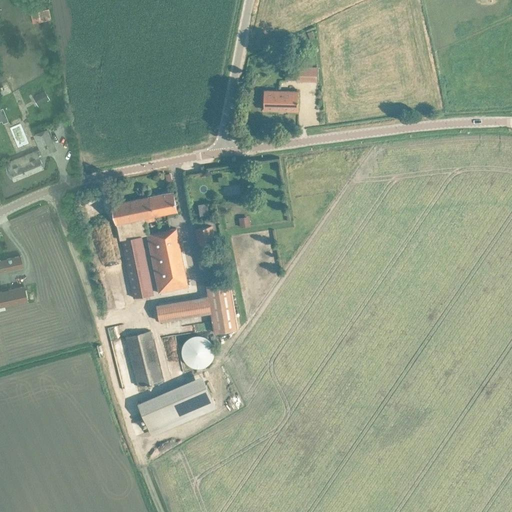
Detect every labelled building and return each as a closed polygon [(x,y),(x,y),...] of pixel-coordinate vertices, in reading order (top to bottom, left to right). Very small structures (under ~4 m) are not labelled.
[(36,96),(41,105),(50,100),(44,91),(36,96)] [(265,91),(265,109),(298,110),(298,91),(265,91)] [(7,163),(9,169),(10,171),(10,173),(11,176),(13,176),(14,179),(42,167),(41,165),(42,163),(40,160),(39,159),(37,156),(54,149),(46,131),(35,135),(41,149),(34,152),(7,163)] [(182,149),(182,141),(160,141),(160,149),(182,149)] [(11,186),(42,177),(40,171),(10,180),(11,186)] [(136,236),(147,234),(148,234),(144,217),(178,211),(174,191),(113,203),(120,240),(122,239),(134,298),(148,295),(136,236)] [(241,218),(242,228),(252,227),(251,217),(241,218)] [(196,227),(200,244),(207,242),(215,241),(212,224),(196,227)] [(177,228),(148,234),(147,234),(159,293),(189,286),(177,228)] [(200,244),(196,245),(205,285),(215,283),(207,242),(200,244)] [(21,256),(0,260),(0,271),(23,266),(21,256)] [(230,281),(207,285),(209,296),(157,305),(160,321),(211,312),(215,332),(238,328),(230,281)] [(24,286),(0,291),(0,310),(6,310),(5,306),(27,301),(24,286)] [(127,336),(134,368),(139,385),(163,380),(151,330),(127,336)] [(108,345),(120,345),(119,332),(108,332),(108,345)] [(187,342),(186,344),(185,345),(184,347),(184,348),(184,349),(183,350),(183,351),(183,352),(183,354),(184,356),(184,357),(185,359),(186,360),(187,362),(188,363),(190,365),(191,366),(192,367),(194,367),(196,368),(198,368),(199,368),(201,368),(203,368),(205,367),(206,367),(208,366),(209,365),(210,364),(212,362),(213,361),(213,360),(214,359),(214,358),(215,356),(215,354),(215,353),(215,351),(215,350),(215,349),(215,347),(214,346),(214,345),(213,344),(212,343),(211,341),(209,340),(208,338),(206,338),(205,337),(203,337),(202,336),(200,336),(199,336),(198,336),(196,336),(195,337),(194,337),(193,337),(191,338),(190,339),(189,340),(188,341),(187,342)] [(215,402),(207,384),(142,412),(150,430),(215,402)]
